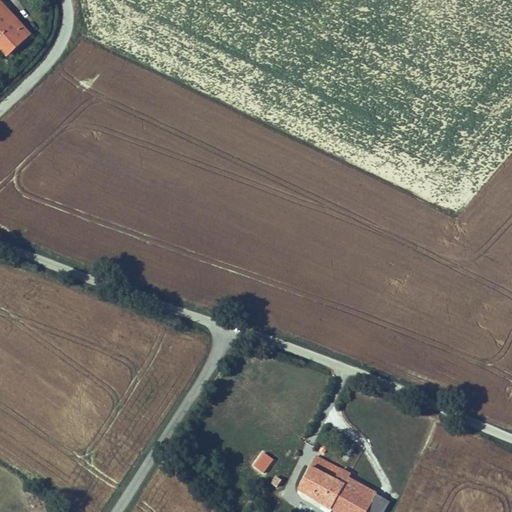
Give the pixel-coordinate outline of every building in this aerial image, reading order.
[(0,11),(0,24),(10,16),(3,8),(0,11)] [(10,16),(0,24),(0,30),(31,65),(40,57),(37,54),(48,45),(16,10),(10,16)] [(31,65),(0,30),(0,39),(26,69),(31,65)] [(263,451),(252,466),(263,474),(274,459),(263,451)] [(298,470),(288,461),(277,474),(287,483),(298,470)] [(343,469),(322,504),(335,511),(382,511),(387,504),(372,495),(376,489),(343,469)] [(275,475),(271,483),(277,487),(282,479),(275,475)] [(376,489),(372,495),(387,504),(401,511),(402,511),(407,505),(377,487),(376,489)]
